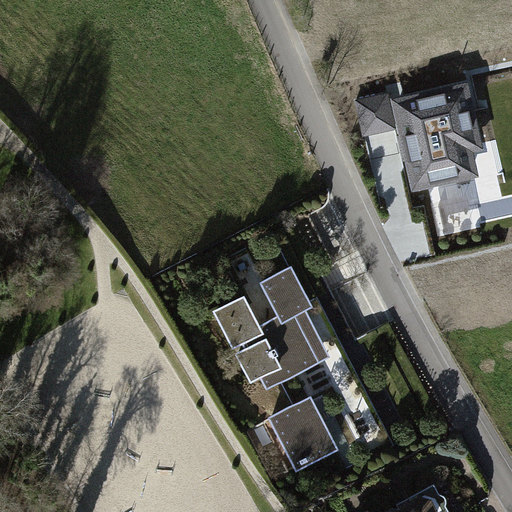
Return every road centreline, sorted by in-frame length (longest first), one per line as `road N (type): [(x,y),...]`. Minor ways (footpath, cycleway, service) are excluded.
road 1 (residential): [(264,0),(396,298),(511,494)]
road 2 (unknown): [(279,511),(143,294),(0,126)]
road 3 (unknown): [(0,383),(76,511)]
